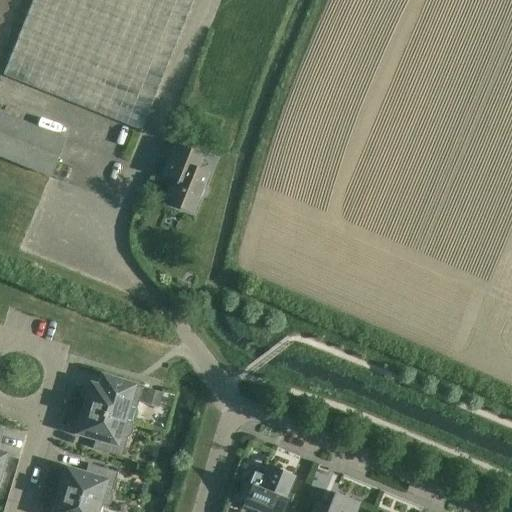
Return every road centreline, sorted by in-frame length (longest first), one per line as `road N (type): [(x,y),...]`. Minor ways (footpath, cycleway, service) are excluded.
road 1 (residential): [(489,511),(255,410),(236,414)]
road 2 (residential): [(16,511),(41,418),(19,372)]
